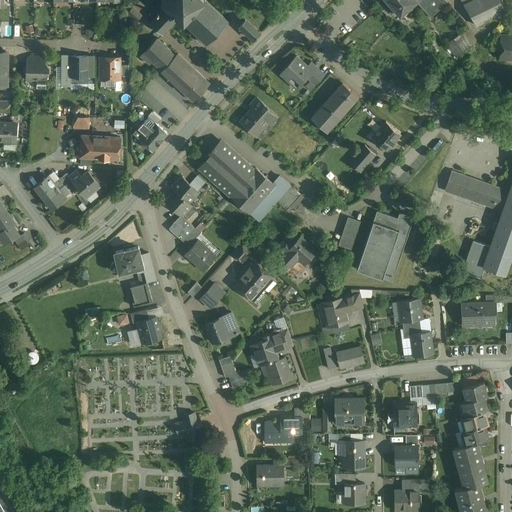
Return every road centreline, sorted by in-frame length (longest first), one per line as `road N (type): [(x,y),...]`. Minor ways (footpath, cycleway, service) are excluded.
road 1 (residential): [(506,511),(507,363),(376,373)]
road 2 (residential): [(226,418),(173,301),(137,188)]
road 3 (residential): [(511,107),(403,97),(298,18)]
road 4 (secondary): [(137,188),(298,18)]
road 5 (residential): [(376,373),(226,418)]
road 6 (residential): [(376,373),(378,511)]
